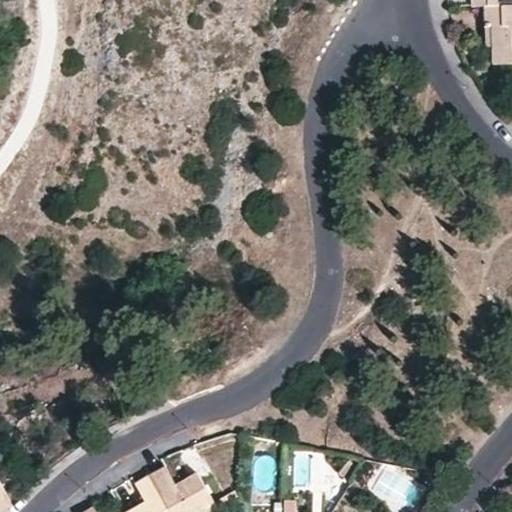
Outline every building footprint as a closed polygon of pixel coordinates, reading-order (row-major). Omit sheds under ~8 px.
[(511,2),(486,3),(487,25),(495,25),(495,41),(495,61),(511,60),(511,2)] [(487,41),(495,41),(495,25),(487,25),(487,41)] [(0,455),(0,510),(14,502),(0,479),(10,473),(0,455)] [(152,472),(175,511),(222,511),(198,470),(187,476),(178,482),(173,473),(167,463),(152,472)] [(175,511),(152,472),(137,481),(144,492),(148,499),(139,505),(127,511),(175,511)] [(187,476),(173,473),(178,482),(187,476)] [(144,492),(139,505),(148,499),(144,492)]
